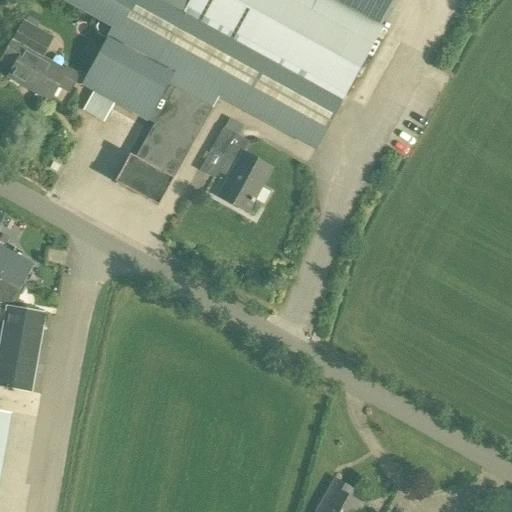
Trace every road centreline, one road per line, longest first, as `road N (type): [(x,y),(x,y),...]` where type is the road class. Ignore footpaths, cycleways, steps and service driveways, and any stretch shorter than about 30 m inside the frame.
road 1 (tertiary): [(511,479),(96,246)]
road 2 (unclassified): [(49,511),(96,246)]
